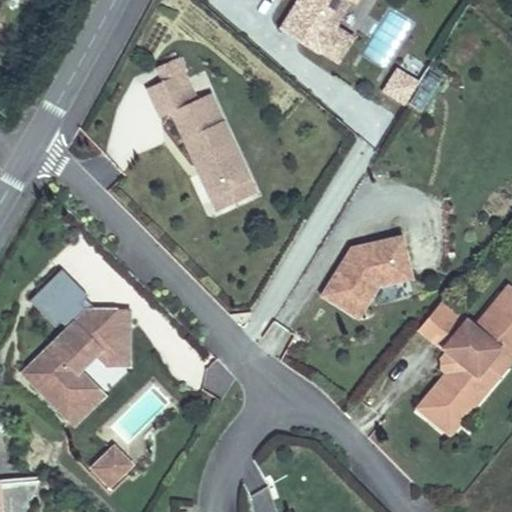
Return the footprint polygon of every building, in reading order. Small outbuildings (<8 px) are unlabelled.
[(297,0),(285,19),(295,26),(298,21),(306,27),(295,44),(314,56),(315,54),(333,66),(349,42),(331,30),(349,4),(346,3),(348,0),(297,0)] [(285,19),(276,32),(295,44),(306,27),(298,21),(295,26),(285,19)] [(169,84),(153,91),(166,121),(177,116),(216,201),(255,184),(214,97),(201,103),(182,61),(162,70),(169,84)] [(397,95),(403,84),(395,79),(389,90),(397,95)] [(403,113),(416,92),(403,84),(397,95),(389,90),(382,100),(403,113)] [(255,184),(216,201),(222,215),(261,197),(255,184)] [(404,243),(354,255),(325,302),(361,324),(380,292),(414,284),(404,243)] [(83,377),(100,359),(103,356),(119,356),(118,317),(101,317),(91,318),(83,310),(88,304),(91,301),(64,276),(33,307),(60,333),(65,328),(73,335),(29,380),(73,423),(101,395),(83,377)] [(490,395),(511,368),(511,294),(509,293),(500,304),(511,314),(511,358),(509,362),(501,356),(478,385),(490,395)] [(91,318),(101,317),(88,304),(83,310),(91,318)] [(478,385),(501,356),(509,362),(511,358),(511,314),(500,304),(476,333),(444,307),(421,336),(449,359),(453,363),(451,365),(452,374),(448,379),(419,414),(452,442),(490,395),(478,385)] [(103,356),(100,359),(111,370),(133,369),(132,317),(118,317),(119,356),(103,356)] [(452,374),(451,365),(453,363),(449,359),(444,366),(445,376),(448,379),(452,374)] [(120,466),(126,460),(121,454),(114,460),(120,466)] [(136,470),(126,460),(120,466),(114,460),(102,473),(117,489),(136,470)] [(9,511),(8,491),(0,491),(0,511),(9,511)]
